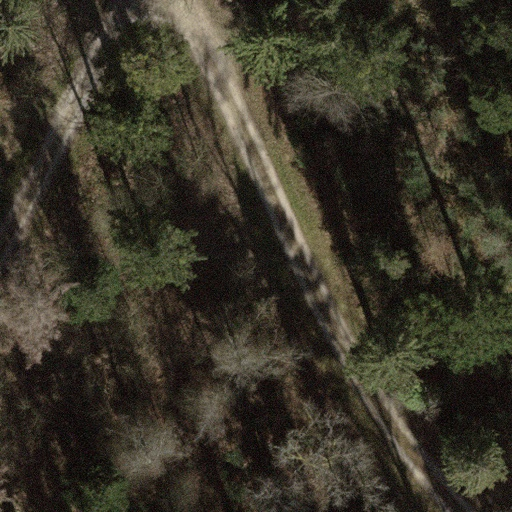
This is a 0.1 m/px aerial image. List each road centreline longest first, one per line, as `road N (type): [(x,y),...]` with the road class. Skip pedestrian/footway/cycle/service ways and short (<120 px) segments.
road 1 (track): [(468,511),(398,435),(278,204),(190,0)]
road 2 (track): [(0,207),(127,0)]
